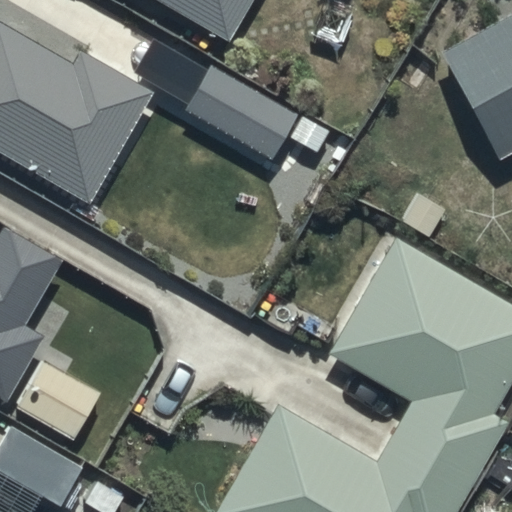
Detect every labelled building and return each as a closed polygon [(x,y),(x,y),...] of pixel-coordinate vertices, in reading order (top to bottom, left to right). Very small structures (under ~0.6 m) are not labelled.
[(175,0),(228,31),(246,0),(175,0)] [(511,1),(441,39),(499,149),(511,142),(511,1)] [(0,11),(0,141),(91,194),(153,86),(76,41),(70,52),(0,11)] [(329,123),(212,55),(185,103),(270,152),(285,125),(317,143),(329,123)] [(279,394),(213,508),(219,511),(450,511),(509,411),(494,402),(511,370),(511,295),(390,224),(322,341),(410,391),(376,450),(279,394)] [(0,225),(0,394),(5,397),(41,335),(20,323),(57,258),(0,225)] [(43,350),(16,398),(73,431),(101,384),(43,350)] [(9,417),(0,432),(0,460),(59,496),(81,459),(9,417)] [(510,511),(511,510),(511,484),(492,472),(468,511),(510,511)]
